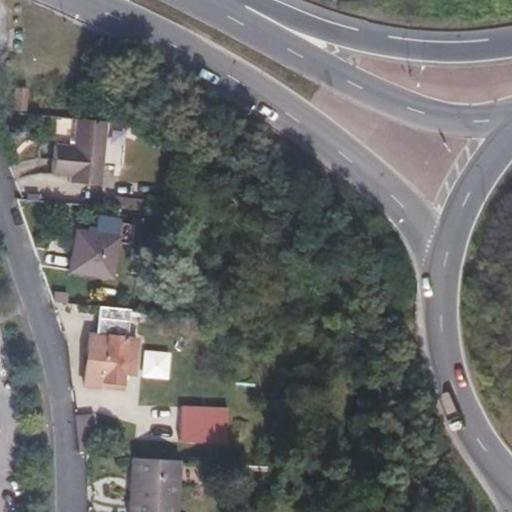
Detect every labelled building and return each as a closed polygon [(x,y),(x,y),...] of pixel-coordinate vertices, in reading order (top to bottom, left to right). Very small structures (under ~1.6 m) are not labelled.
[(19,83),(6,81),(2,100),(14,103),(19,83)] [(109,118),(92,117),(88,147),(68,145),(67,175),(103,179),(109,118)] [(154,200),(153,207),(168,208),(169,195),(154,194),(154,200)] [(117,236),(73,231),(68,278),(111,284),(117,236)] [(130,308),(95,304),(91,338),(86,341),(84,384),(123,388),(130,308)] [(168,379),(169,353),(143,351),(142,377),(168,379)] [(95,403),(75,402),(80,453),(102,454),(95,403)] [(177,511),(182,459),(137,457),(132,511),(177,511)]
